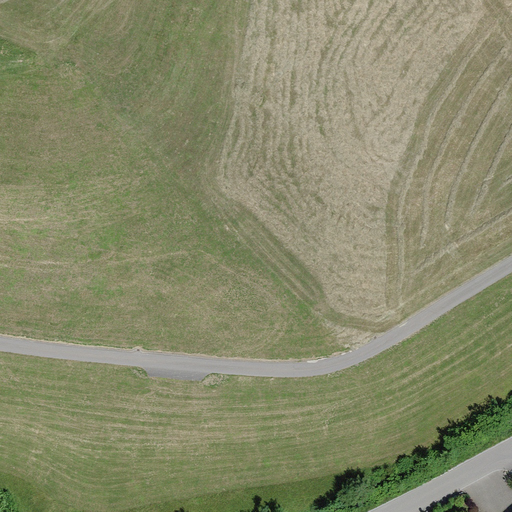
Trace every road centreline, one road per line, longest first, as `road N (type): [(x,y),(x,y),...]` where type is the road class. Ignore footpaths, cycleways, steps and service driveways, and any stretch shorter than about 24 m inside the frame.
road 1 (unclassified): [(0,345),(219,368),(348,365),(511,268)]
road 2 (residential): [(511,451),(389,511)]
